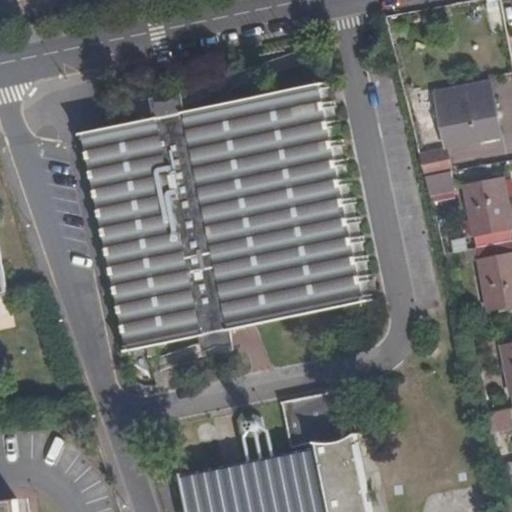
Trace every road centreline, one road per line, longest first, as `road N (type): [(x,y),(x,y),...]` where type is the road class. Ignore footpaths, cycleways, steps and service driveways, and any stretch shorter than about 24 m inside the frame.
road 1 (unclassified): [(117,421),(380,368),(416,334),(339,0)]
road 2 (unclassified): [(0,91),(117,421)]
road 3 (tertiary): [(0,64),(297,0)]
